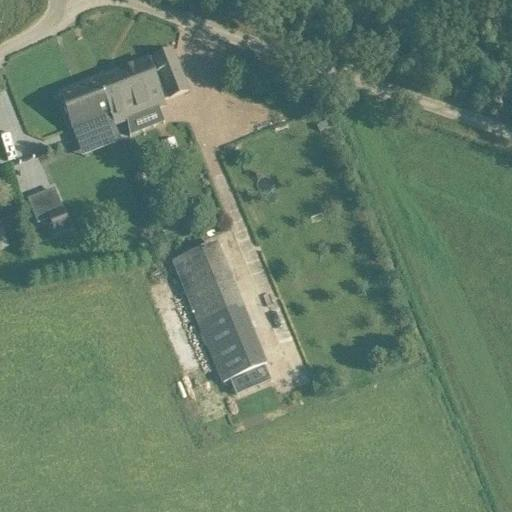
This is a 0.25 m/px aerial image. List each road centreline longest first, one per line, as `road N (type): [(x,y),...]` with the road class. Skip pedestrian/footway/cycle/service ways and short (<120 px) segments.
road 1 (unclassified): [(309,65),(511,137)]
road 2 (track): [(309,65),(511,1)]
road 3 (unclassified): [(309,65),(122,0)]
